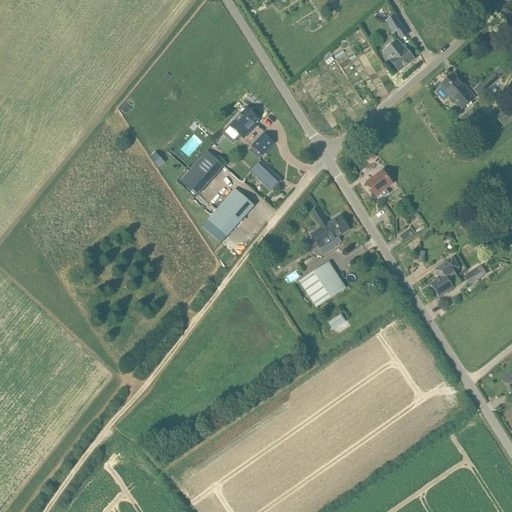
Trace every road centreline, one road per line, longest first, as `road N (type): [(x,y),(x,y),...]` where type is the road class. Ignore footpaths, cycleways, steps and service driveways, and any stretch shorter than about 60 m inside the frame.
road 1 (track): [(326,157),(39,511)]
road 2 (unclassified): [(511,452),(326,157)]
road 3 (unclassified): [(326,157),(505,0)]
road 4 (unclassified): [(326,157),(225,0)]
